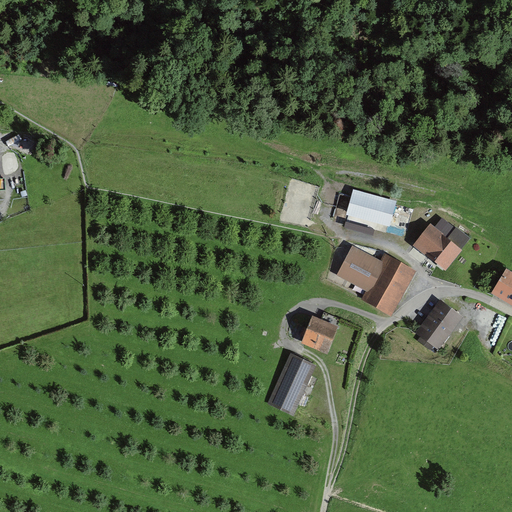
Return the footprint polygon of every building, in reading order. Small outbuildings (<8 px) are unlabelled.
[(394,202),(351,190),(344,214),(388,226),(394,202)] [(448,269),(472,237),(457,227),(449,237),(432,224),(416,245),(448,269)] [(391,319),(415,274),(385,258),(381,265),(352,249),(335,280),(365,295),(361,303),(391,319)] [(491,294),(511,306),(511,274),(505,270),(491,294)] [(441,353),(465,320),(442,304),(440,306),(436,303),(432,309),(434,310),(415,336),(423,342),(420,346),(430,353),(434,348),(441,353)] [(333,348),(341,329),(337,328),(340,322),(324,315),(322,321),(313,317),(301,346),(329,357),(333,348)] [(356,339),(345,335),(343,341),(354,345),(356,339)] [(293,419),(318,367),(289,356),(266,407),(293,419)]
